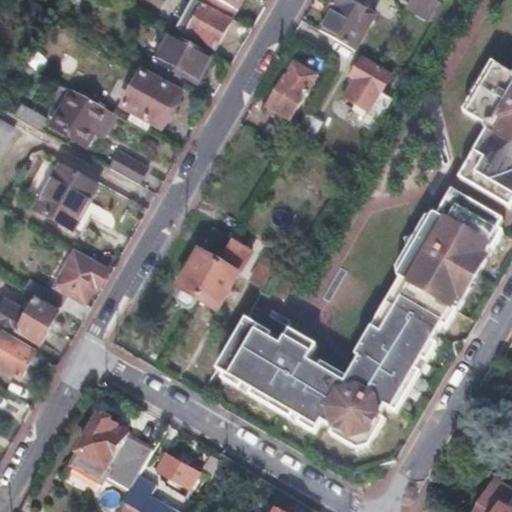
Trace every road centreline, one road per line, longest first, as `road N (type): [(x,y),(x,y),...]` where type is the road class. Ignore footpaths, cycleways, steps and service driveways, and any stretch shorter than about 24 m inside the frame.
road 1 (residential): [(294,0),(85,356)]
road 2 (residential): [(85,356),(356,511)]
road 3 (residential): [(387,511),(511,298)]
road 4 (residential): [(85,356),(0,500)]
